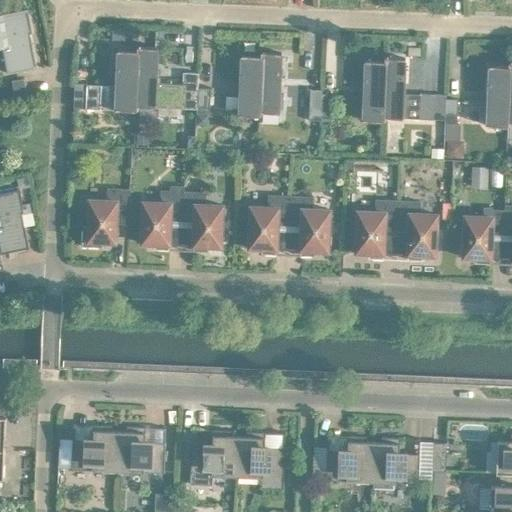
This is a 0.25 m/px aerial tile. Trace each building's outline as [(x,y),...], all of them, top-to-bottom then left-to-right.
[(30,34),(32,34),(28,9),(0,14),(0,48),(3,48),(8,74),(37,68),(30,34)] [(197,109),(198,88),(198,85),(199,73),(183,72),(183,84),(159,83),(160,70),(157,70),(158,48),(137,47),(137,51),(138,51),(135,107),(136,107),(185,109),(197,109)] [(136,111),(136,107),(135,107),(138,51),(137,51),(118,50),(116,86),(87,84),(87,83),(74,83),(73,108),(136,111)] [(261,52),(261,56),(262,56),(259,112),(260,112),(279,113),(279,110),(282,110),(283,94),(280,94),(282,53),(261,52)] [(262,56),(261,56),(242,55),(240,96),(237,96),(236,112),(239,112),(239,115),(260,116),(260,112),(259,112),(262,56)] [(385,57),(385,61),(383,117),(384,117),(403,118),(403,115),(406,115),(407,99),(404,99),(405,58),(385,57)] [(385,61),(365,61),(364,101),(361,101),(360,117),(363,117),(363,121),(384,121),(384,117),(383,117),(385,61)] [(509,67),(508,67),(489,66),(487,107),(484,107),(484,122),(487,123),(487,126),(507,127),(508,123),(507,123),(509,67)] [(24,79),(12,81),(15,95),(26,94),(24,79)] [(197,109),(197,113),(209,114),(210,89),(198,88),(197,109)] [(309,114),(321,115),(322,94),(322,90),(310,89),(309,114)] [(321,115),(321,119),(333,119),(334,94),(322,94),(321,115)] [(433,120),(434,94),(422,94),(421,119),(433,120)] [(433,120),(444,120),(445,120),(446,99),(446,95),(434,94),(433,120)] [(445,120),(444,120),(444,124),(457,125),(458,99),(446,99),(445,120)] [(197,115),(197,125),(208,125),(208,115),(197,115)] [(137,133),(136,144),(149,144),(150,134),(137,133)] [(447,141),(447,156),(463,156),(464,141),(447,141)] [(472,167),(472,185),(488,185),(488,167),(472,167)] [(28,177),(17,178),(19,188),(30,187),(28,177)] [(170,221),(182,221),(184,191),(184,186),(170,186),(170,191),(161,190),(161,202),(143,202),(141,243),(154,244),(154,249),(169,250),(170,221)] [(107,200),(89,199),(88,225),(83,225),(82,246),(103,247),(103,242),(116,242),(117,219),(128,219),(127,224),(128,224),(130,189),(107,188),(107,200)] [(0,252),(0,254),(29,248),(22,214),(25,214),(20,189),(0,192),(0,252)] [(184,191),(182,221),(194,222),(193,251),(208,252),(209,246),(221,247),(223,205),(205,204),(206,192),(184,191)] [(278,226),(289,226),(291,196),(269,195),(268,207),(251,206),(249,248),(261,249),(261,254),(277,255),(278,226)] [(291,196),(289,226),(301,227),(300,256),(316,256),(316,251),(328,251),(330,210),(313,209),(313,197),(291,196)] [(385,230),(397,230),(398,200),(376,200),(375,212),(358,211),(356,253),(368,253),(368,258),(384,259),(385,230)] [(398,200),(397,230),(409,231),(407,260),(423,261),(423,255),(435,256),(437,214),(420,213),(420,201),(398,200)] [(492,235),(504,235),(505,210),(493,210),(493,217),(465,215),(463,257),(476,258),(475,263),(491,264),(492,235)] [(71,469),(118,471),(119,431),(112,431),(112,426),(94,425),(93,440),(73,439),(71,469)] [(119,431),(118,471),(164,473),(165,443),(145,442),(146,427),(127,426),(127,431),(119,431)] [(190,474),(237,476),(239,436),(232,436),(232,431),(213,430),(212,445),(192,444),(190,474)] [(239,436),(237,476),(262,477),(261,488),(283,488),(285,448),(264,447),(265,432),(246,431),(246,436),(239,436)] [(496,474),(499,474),(511,474),(511,434),(511,441),(498,441),(496,474)] [(326,480),(372,482),(374,442),(367,441),(367,437),(348,436),(348,451),(327,450),(326,480)] [(374,442),(372,482),(374,482),(373,488),(394,489),(394,483),(419,484),(420,454),(399,453),(400,438),(381,437),(381,442),(374,442)] [(432,471),(446,472),(447,443),(433,442),(432,471)] [(434,472),(434,483),(446,483),(446,472),(434,472)] [(491,485),(490,511),(511,511),(511,474),(499,474),(499,486),(491,485)]
